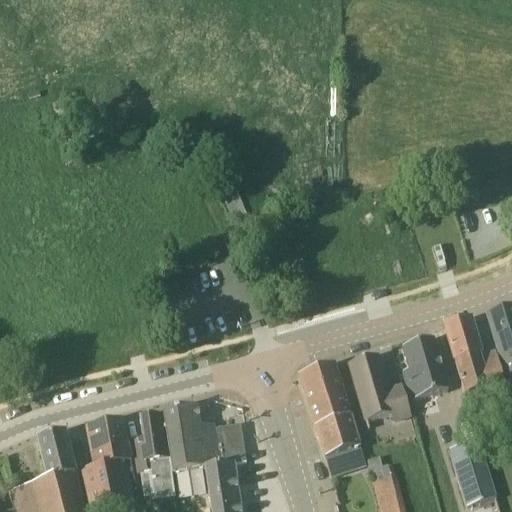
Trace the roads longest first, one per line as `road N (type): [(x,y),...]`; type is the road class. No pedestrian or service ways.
road 1 (unclassified): [(0,444),(67,417),(256,367)]
road 2 (tertiary): [(256,367),(511,287)]
road 3 (tertiary): [(304,511),(256,367)]
